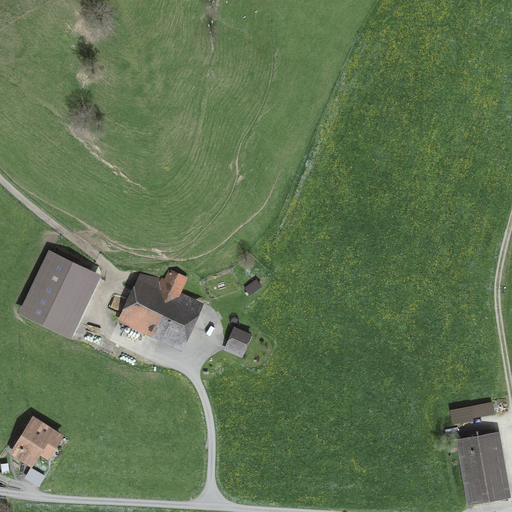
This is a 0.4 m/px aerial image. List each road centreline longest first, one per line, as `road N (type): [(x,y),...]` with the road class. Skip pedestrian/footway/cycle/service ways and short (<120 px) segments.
road 1 (track): [(0,178),(107,269),(111,333),(189,372)]
road 2 (unclassified): [(288,511),(36,496)]
road 3 (track): [(511,228),(500,311),(511,384)]
